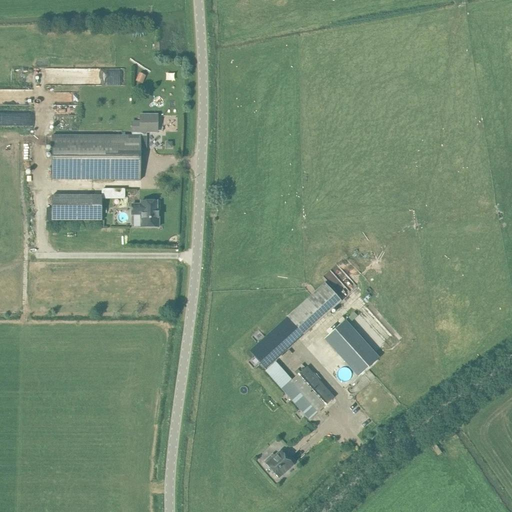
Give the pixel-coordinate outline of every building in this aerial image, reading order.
[(139,73),(136,81),(142,84),(146,76),(139,73)] [(30,83),(30,75),(15,76),(15,84),(30,83)] [(54,114),(65,115),(66,107),(54,106),(54,114)] [(131,122),(131,132),(131,135),(52,135),(52,180),(141,180),(140,135),(146,135),(146,132),(158,132),(158,114),(139,114),(139,122),(131,122)] [(145,148),(162,148),(162,136),(146,136),(145,148)] [(51,221),(92,220),(102,220),(102,197),(93,196),(52,196),(51,221)] [(130,204),(130,214),(140,214),(140,227),(158,227),(158,217),(157,217),(156,201),(140,201),(140,204),(130,204)] [(265,369),(337,304),(341,301),(325,283),(250,351),(265,369)] [(353,313),(346,319),(350,323),(357,316),(353,313)] [(360,328),(366,322),(361,315),(354,321),(360,328)] [(345,321),(324,339),(358,377),(367,368),(378,358),(345,321)] [(368,340),(379,348),(384,341),(373,333),(368,340)] [(334,397),(307,366),(290,382),(317,412),(334,397)] [(311,419),(317,412),(290,382),(283,388),(311,419)] [(281,450),(274,456),(272,453),(264,461),(279,478),(294,464),(281,450)]
